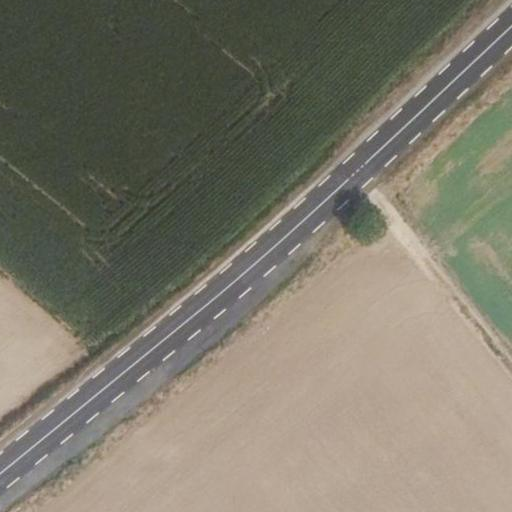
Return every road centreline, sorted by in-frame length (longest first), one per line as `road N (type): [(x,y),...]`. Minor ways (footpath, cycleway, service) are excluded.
road 1 (primary): [(0,472),(356,173),(511,26)]
road 2 (track): [(356,173),(511,366)]
